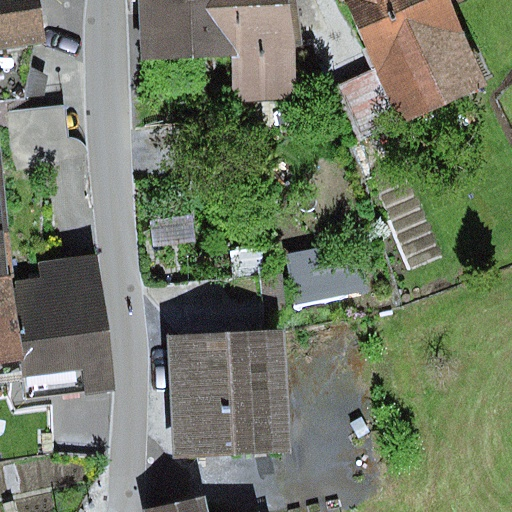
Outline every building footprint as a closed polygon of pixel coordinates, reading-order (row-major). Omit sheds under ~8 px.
[(0,0),(0,57),(53,56),(51,0),(0,0)] [(141,0),(145,62),(230,56),(238,56),(233,0),(141,0)] [(233,0),(238,56),(230,56),(233,107),(302,103),(296,0),(233,0)] [(347,0),(377,72),(401,125),(489,85),(450,0),(347,0)] [(401,125),(377,72),(332,90),(355,144),(401,125)] [(11,167),(9,142),(0,142),(0,402),(107,395),(97,268),(19,275),(11,167)] [(288,331),(170,337),(177,462),(295,456),(288,331)]
